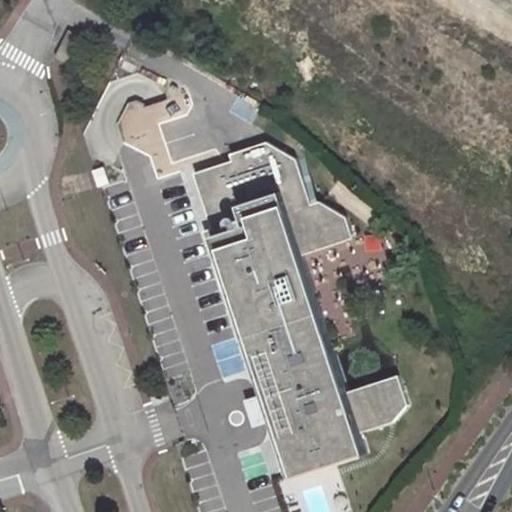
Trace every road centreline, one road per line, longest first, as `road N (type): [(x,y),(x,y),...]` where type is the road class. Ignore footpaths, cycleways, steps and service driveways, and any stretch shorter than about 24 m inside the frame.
road 1 (unclassified): [(120,440),(61,273)]
road 2 (unclassified): [(0,296),(42,462)]
